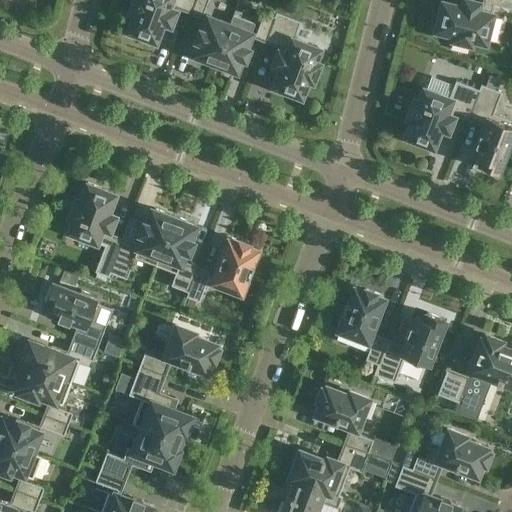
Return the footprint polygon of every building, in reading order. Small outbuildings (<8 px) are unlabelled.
[(191,12),(195,0),(134,0),(130,11),(135,13),(128,31),(141,36),(142,35),(155,40),(162,21),(170,24),(176,6),(191,12)] [(195,0),(191,12),(202,17),(203,16),(203,15),(208,0),(195,0)] [(511,0),(483,0),(482,3),(469,0),(464,0),(463,6),(443,2),(440,15),(438,15),(435,29),(454,34),(453,38),(470,43),(472,38),(486,41),(486,40),(485,40),(494,4),(511,8),(511,0)] [(265,41),(276,12),(274,16),(264,12),(255,35),(254,35),(254,36),(265,41)] [(276,12),(265,41),(280,46),(274,63),(281,66),(274,85),(287,90),(287,92),(300,97),(307,78),(312,80),(318,63),(314,62),(319,48),(317,47),(317,48),(294,39),(301,21),(285,15),(276,12)] [(229,24),(214,64),(233,71),(234,69),(236,70),(242,56),(244,57),(248,47),(246,46),(254,23),(232,15),(229,24)] [(195,57),(214,64),(229,24),(207,16),(202,30),(200,29),(196,39),(198,40),(193,54),(195,55),(195,57)] [(481,85),(469,118),(486,125),(482,135),(480,134),(476,144),(478,145),(474,155),(482,159),(480,165),(497,172),(507,144),(511,145),(511,142),(511,126),(511,127),(511,124),(511,121),(493,114),(502,92),(497,90),(501,79),(490,75),(486,86),(481,85)] [(469,118),(481,85),(481,84),(479,89),(455,80),(448,99),(425,90),(426,88),(424,88),(419,102),(414,100),(408,117),(413,119),(405,137),(419,142),(419,141),(432,146),(440,127),(447,130),(454,112),(469,118)] [(71,231),(105,244),(95,271),(108,276),(122,239),(107,233),(114,216),(106,213),(114,194),(100,189),(101,188),(88,183),(81,201),(76,200),(70,216),(74,218),(69,232),(70,232),(71,231)] [(174,216),(154,208),(154,210),(151,209),(146,223),(144,222),(140,232),(142,233),(137,247),(133,245),(134,243),(122,239),(108,276),(109,277),(110,272),(126,278),(135,257),(155,264),(174,216)] [(197,267),(185,263),(184,265),(180,264),(186,250),(188,251),(192,240),(190,239),(195,226),(193,225),(193,223),(174,216),(155,264),(176,272),(171,285),(188,291),(197,267)] [(186,296),(199,301),(207,280),(241,292),(242,289),(244,290),(254,265),(252,264),(257,250),(247,246),(248,244),(231,237),(230,239),(228,239),(214,275),(210,273),(210,272),(197,267),(188,291),(186,296)] [(51,283),(45,300),(51,302),(48,311),(59,315),(58,317),(78,325),(77,326),(78,327),(101,336),(105,326),(93,321),(100,304),(95,302),(96,300),(93,299),(94,295),(80,290),(79,293),(51,283)] [(352,285),(335,328),(371,342),(365,359),(377,364),(378,364),(387,340),(374,335),(374,336),(369,334),(384,297),(377,294),(378,290),(363,284),(361,288),(352,285)] [(427,312),(424,319),(416,316),(412,326),(410,325),(406,336),(408,337),(404,347),(387,340),(378,364),(377,364),(373,374),(370,384),(380,388),(384,378),(394,382),(403,360),(423,368),(425,363),(427,364),(428,360),(432,362),(437,348),(433,347),(444,319),(427,312)] [(205,371),(210,358),(213,360),(217,348),(214,347),(215,344),(193,335),(194,332),(176,325),(165,355),(205,371)] [(72,339),(96,349),(101,336),(78,327),(77,326),(72,339)] [(446,370),(437,394),(457,402),(454,408),(453,408),(452,410),(476,419),(477,417),(473,415),(483,388),(486,389),(490,377),(492,378),(500,381),(511,385),(511,346),(509,349),(500,345),(501,341),(486,335),(484,339),(481,338),(475,354),(476,354),(470,369),(471,370),(468,377),(446,368),(446,370)] [(96,349),(72,339),(68,351),(69,352),(69,351),(92,360),(96,349)] [(108,339),(103,351),(119,356),(123,345),(108,339)] [(29,342),(21,363),(71,382),(79,359),(32,342),(32,343),(29,342)] [(139,365),(164,375),(170,361),(168,360),(168,361),(144,352),(139,365)] [(71,382),(21,363),(20,363),(24,365),(15,386),(19,387),(17,391),(37,398),(38,395),(62,404),(71,382)] [(132,422),(180,440),(183,432),(185,433),(192,416),(170,408),(174,398),(156,391),(158,387),(159,388),(164,375),(139,365),(128,394),(141,399),(132,422)] [(349,395),(326,386),(325,390),(322,388),(318,400),(321,401),(316,413),(356,428),(368,398),(350,392),(349,395)] [(44,414),(68,424),(72,413),(49,404),(49,403),(48,403),(44,414)] [(68,424),(44,414),(39,426),(41,426),(64,435),(68,424)] [(0,418),(0,440),(41,456),(41,455),(32,452),(40,431),(26,425),(27,423),(17,419),(16,422),(2,416),(1,419),(0,418)] [(99,470),(124,479),(130,466),(128,465),(129,462),(147,468),(151,459),(172,467),(179,449),(177,449),(180,440),(132,422),(132,423),(141,426),(133,449),(127,446),(125,445),(125,447),(126,447),(123,457),(106,451),(99,470)] [(442,461),(477,474),(481,462),(484,463),(489,452),(485,451),(487,448),(464,439),(465,436),(448,429),(441,447),(432,443),(425,459),(416,456),(412,468),(411,469),(436,478),(442,461)] [(344,443),(368,452),(373,439),(350,430),(349,430),(344,443)] [(0,468),(9,471),(10,469),(33,478),(41,456),(0,440),(0,468)] [(368,452),(344,443),(337,461),(328,457),(326,460),(300,450),(295,463),(294,462),(290,473),(291,473),(290,476),(342,496),(342,495),(339,494),(349,467),(361,471),(368,452)] [(385,474),(390,461),(381,458),(376,471),(385,474)] [(439,499),(429,495),(436,478),(411,469),(412,468),(402,464),(394,486),(416,494),(408,511),(458,511),(460,507),(449,503),(450,501),(440,497),(439,499)] [(124,479),(99,470),(95,480),(119,490),(120,491),(124,479)] [(342,496),(290,476),(289,477),(296,480),(287,503),(285,502),(280,511),(314,511),(319,499),(336,506),(340,496),(342,497),(342,496)] [(15,489),(40,498),(44,487),(21,478),(20,477),(15,489)] [(40,498),(15,489),(10,503),(11,503),(34,511),(40,498)] [(150,511),(152,507),(142,503),(143,500),(133,497),(132,499),(114,492),(114,494),(109,492),(101,511),(150,511)] [(370,511),(372,508),(354,501),(349,511),(370,511)] [(0,511),(16,511),(15,511),(16,509),(0,502),(0,511)]
